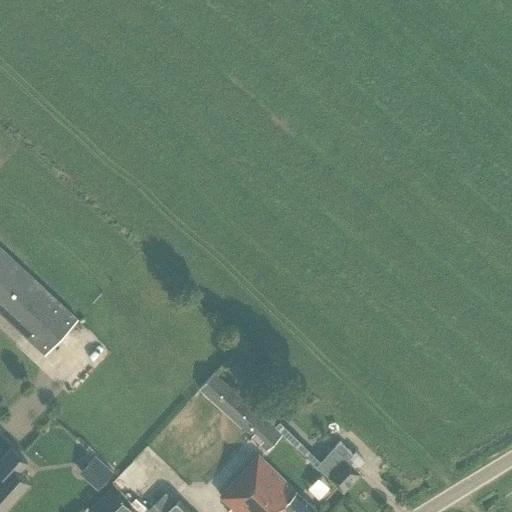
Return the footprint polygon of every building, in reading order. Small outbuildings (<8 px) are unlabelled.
[(0,249),(0,311),(47,355),(77,321),(0,249)] [(275,428),(214,373),(200,388),(268,450),(282,434),(275,428)] [(354,455),(340,442),(322,461),(280,423),(275,428),(282,434),(321,469),(344,491),(361,474),(348,461),(354,455)] [(84,467),(101,483),(126,456),(117,447),(103,462),(95,455),(84,467)] [(0,472),(3,475),(0,478),(0,506),(4,510),(29,482),(19,473),(28,463),(12,448),(0,460),(0,472)] [(318,511),(259,455),(220,496),(232,508),(228,511),(318,511)] [(180,511),(138,469),(118,489),(141,511),(180,511)] [(89,510),(90,511),(134,511),(111,488),(89,510)]
